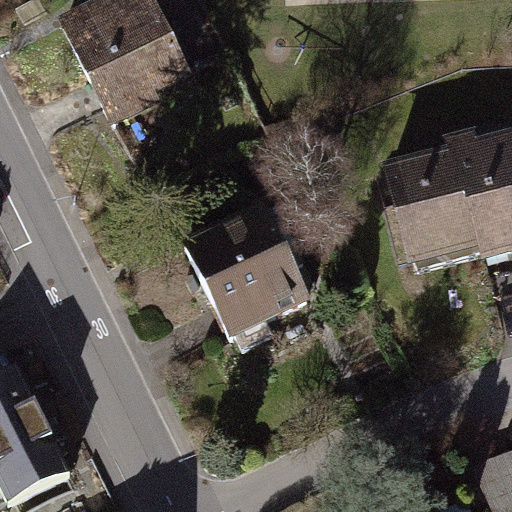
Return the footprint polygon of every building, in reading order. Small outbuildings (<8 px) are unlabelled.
[(149,0),(104,0),(53,25),(106,136),(159,110),(154,100),(190,83),(149,0)] [(443,152),(379,169),(406,274),(477,256),(480,268),(511,260),(511,146),(509,137),(476,145),(473,134),(440,142),(443,152)] [(257,211),(179,252),(227,345),(305,305),(257,211)] [(22,370),(0,380),(0,485),(12,510),(76,479),(22,370)] [(511,511),(511,454),(473,469),(490,511),(511,511)]
